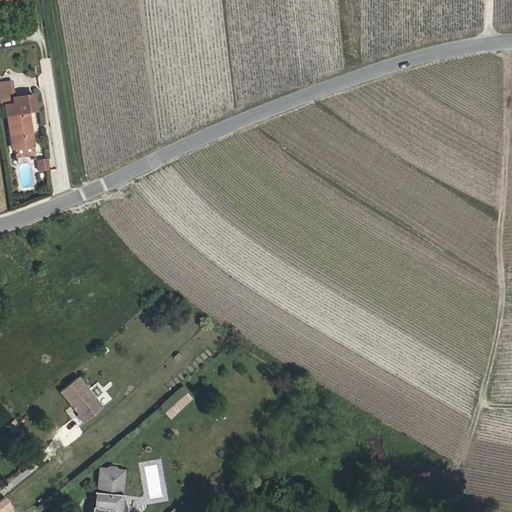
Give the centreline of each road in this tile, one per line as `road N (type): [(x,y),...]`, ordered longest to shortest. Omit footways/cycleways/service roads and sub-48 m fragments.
road 1 (tertiary): [(0,221),(302,96),(420,57),(511,39)]
road 2 (track): [(509,40),(500,323),(451,497)]
